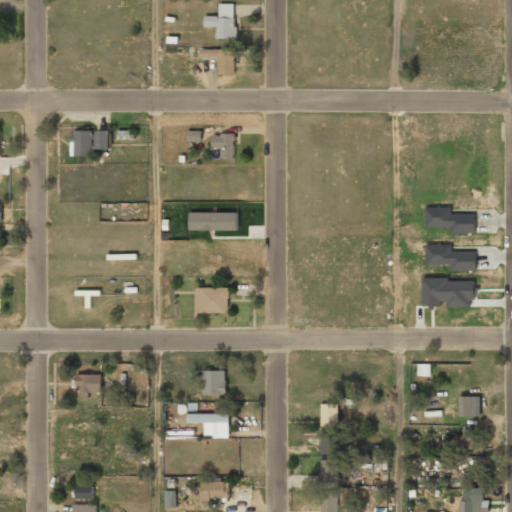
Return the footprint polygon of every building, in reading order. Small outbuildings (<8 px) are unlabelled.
[(216,40),(235,40),(235,5),(218,5),(218,17),(204,17),(204,27),(216,27),(216,40)] [(217,58),(217,75),(234,75),(234,49),(200,49),(200,58),(217,58)] [(110,131),(70,131),(70,157),(92,157),(92,149),(110,150),(110,131)] [(201,142),(201,131),(187,131),(187,141),(201,142)] [(221,150),(221,157),(234,157),(234,133),(212,133),(212,150),(221,150)] [(434,309),(429,309),(429,305),(423,305),(422,279),(448,278),(448,282),(474,282),(474,287),(478,287),(478,293),(474,293),(474,299),(470,299),(470,307),(446,307),(446,301),(441,301),(441,305),(434,305),(434,309)] [(228,288),(195,288),(195,313),(228,313),(228,288)] [(203,395),(226,395),(226,370),(203,370),(203,395)] [(74,393),(102,393),(102,374),(74,374),(74,393)] [(472,417),(472,397),(458,397),(458,417),(472,417)] [(320,454),(339,454),(338,403),(320,403),(320,454)] [(126,424),(126,409),(109,409),(109,424),(126,424)] [(187,413),(187,422),(229,422),(229,413),(187,413)] [(455,435),(456,449),(473,448),(471,428),(462,428),(462,434),(455,435)] [(72,448),(72,465),(104,465),(104,448),(72,448)] [(136,474),(136,456),(119,456),(119,474),(136,474)] [(338,461),(319,461),(319,484),(338,484),(338,461)] [(201,500),(229,500),(229,482),(201,482),(201,500)] [(93,487),(74,487),(74,498),(93,498),(93,487)] [(165,507),(176,507),(176,491),(165,491),(165,507)] [(473,511),(473,492),(461,492),(461,511),(473,511)] [(319,511),(338,511),(338,495),(319,495),(319,511)]
